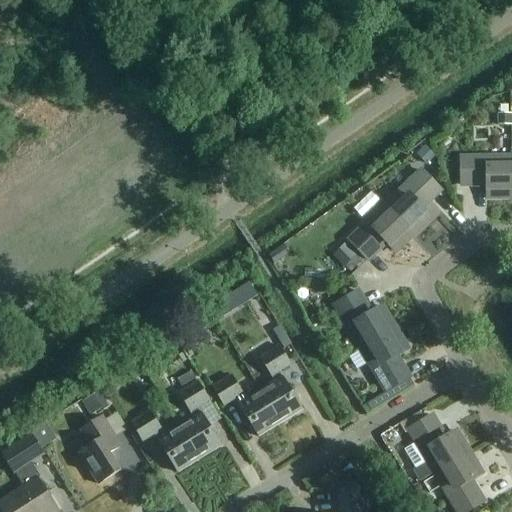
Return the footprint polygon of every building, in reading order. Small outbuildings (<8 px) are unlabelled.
[(497,126),(511,126),(511,114),(497,115),(497,126)] [(424,147),(416,155),(427,165),(435,157),(424,147)] [(488,199),(511,198),(511,188),(511,158),(461,159),(462,186),(487,186),(488,199)] [(422,172),(386,207),(413,236),(431,219),(422,209),(440,191),(422,172)] [(396,253),(413,236),(386,207),(349,241),(368,261),(387,243),(396,253)] [(345,268),(357,257),(345,245),(334,256),(345,268)] [(281,247),(268,256),(273,265),(287,256),(281,247)] [(335,306),(360,350),(395,329),(382,308),(371,314),(358,292),(335,306)] [(386,393),(410,379),(396,357),(408,350),(395,329),(360,350),(369,363),(386,393)] [(184,348),(190,358),(197,354),(191,343),(184,348)] [(276,384),(262,392),(282,425),(304,411),(281,373),(290,367),(291,366),(280,348),(262,360),(276,384)] [(180,360),(166,368),(169,373),(187,362),(182,354),(178,356),(180,360)] [(191,372),(176,381),(181,389),(195,380),(191,372)] [(259,439),(282,425),(262,392),(247,401),(233,377),(214,388),(225,406),(236,400),(259,439)] [(192,418),(178,426),(199,461),(221,447),(198,410),(209,403),(197,383),(178,395),(192,418)] [(98,414),(110,408),(101,392),(83,402),(91,417),(97,413),(98,414)] [(177,474),(199,461),(178,426),(164,434),(150,412),(131,423),(143,443),(154,437),(177,474)] [(400,425),(401,427),(405,434),(409,432),(428,463),(413,471),(420,483),(434,474),(469,453),(457,433),(445,440),(432,418),(425,422),(420,413),(400,425)] [(98,486),(120,472),(109,454),(120,447),(101,418),(81,431),(91,447),(79,455),(98,486)] [(393,444),(406,436),(405,434),(401,427),(388,435),(393,444)] [(13,473),(42,455),(31,437),(2,456),(13,473)] [(457,511),(470,511),(484,504),(471,482),(482,475),(469,453),(434,474),(457,511)] [(57,511),(38,481),(0,504),(0,510),(1,511),(57,511)] [(316,482),(308,484),(310,490),(318,488),(316,482)] [(360,511),(358,489),(337,491),(339,511),(360,511)]
